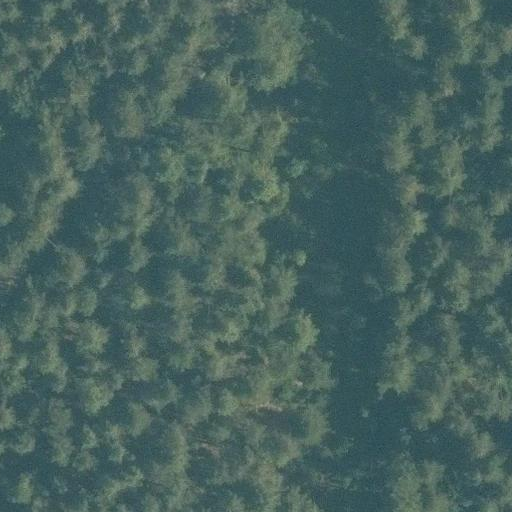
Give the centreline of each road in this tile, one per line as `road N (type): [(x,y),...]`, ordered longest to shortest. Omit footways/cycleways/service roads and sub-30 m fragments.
road 1 (track): [(366,0),(373,511)]
road 2 (tertiary): [(0,272),(237,0)]
